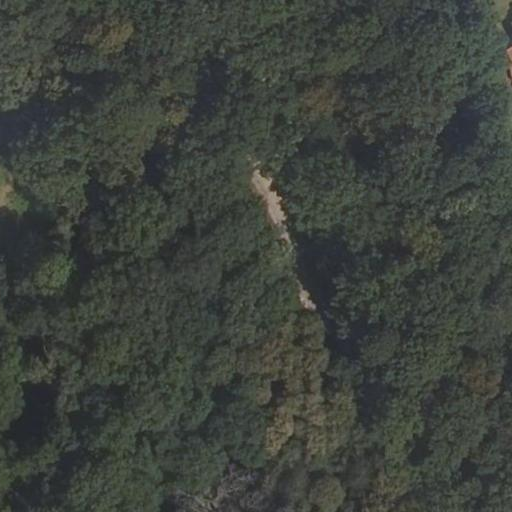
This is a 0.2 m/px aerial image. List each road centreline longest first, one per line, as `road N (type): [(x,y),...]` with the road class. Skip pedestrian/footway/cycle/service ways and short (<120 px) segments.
road 1 (track): [(201,0),(225,136),(283,242),(328,384),(349,511)]
road 2 (track): [(264,511),(328,384)]
